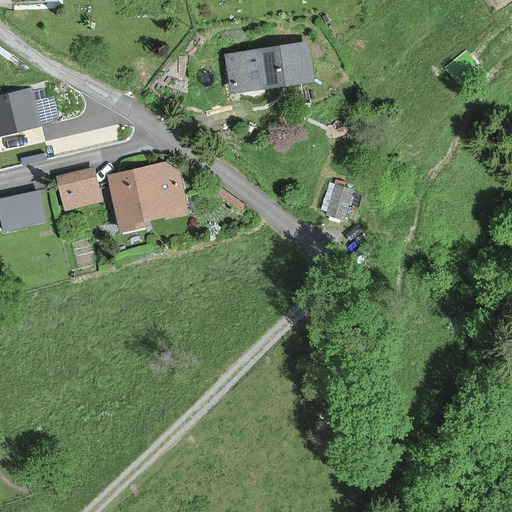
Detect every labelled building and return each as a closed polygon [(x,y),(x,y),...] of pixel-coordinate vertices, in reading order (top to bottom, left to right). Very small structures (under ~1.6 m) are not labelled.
[(307,44),(228,55),(233,91),(313,79),(307,44)] [(32,90),(0,97),(0,134),(40,124),(32,90)] [(39,95),(45,117),(58,113),(52,92),(39,95)] [(142,220),(186,211),(177,171),(164,163),(109,175),(121,230),(143,226),(142,220)] [(93,170),(58,179),(66,209),(101,199),(93,170)] [(352,191),(337,186),(328,215),(344,220),(352,191)] [(39,192),(0,200),(0,217),(3,231),(45,222),(39,192)]
